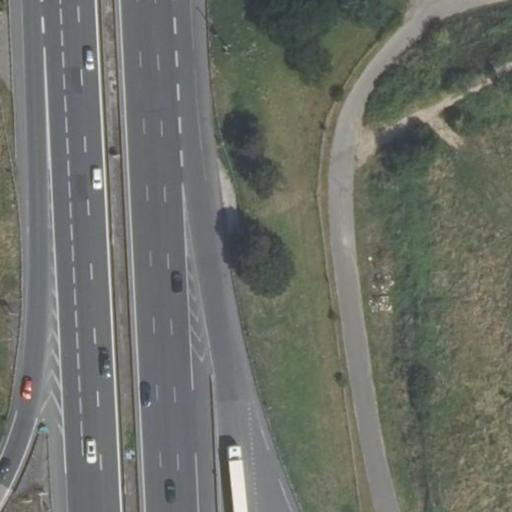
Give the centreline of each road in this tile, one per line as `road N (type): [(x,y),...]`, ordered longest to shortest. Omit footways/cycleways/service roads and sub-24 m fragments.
road 1 (motorway): [(64,10),(88,511)]
road 2 (motorway): [(64,10),(33,97),(33,321),(0,481)]
road 3 (motorway): [(176,511),(161,167)]
road 4 (motorway): [(234,454),(197,200),(161,167)]
road 5 (motorway): [(161,167),(152,0)]
